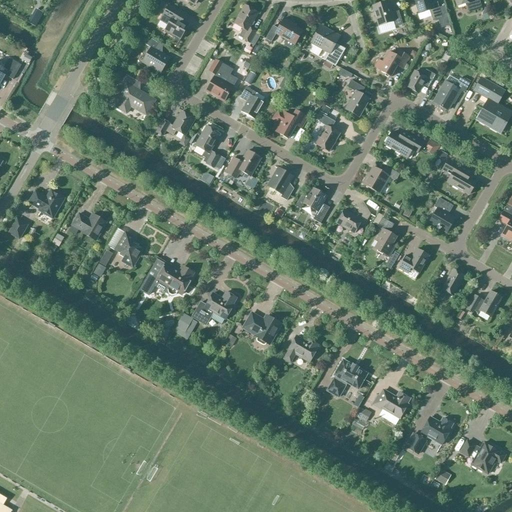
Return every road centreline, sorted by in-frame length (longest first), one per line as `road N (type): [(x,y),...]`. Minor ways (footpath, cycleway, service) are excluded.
road 1 (residential): [(511,418),(39,141)]
road 2 (residential): [(504,161),(395,98),(343,187),(171,78),(218,0)]
road 3 (unclassified): [(39,141),(119,0)]
